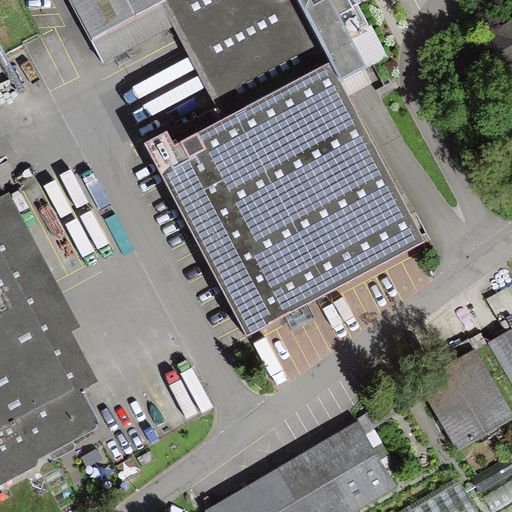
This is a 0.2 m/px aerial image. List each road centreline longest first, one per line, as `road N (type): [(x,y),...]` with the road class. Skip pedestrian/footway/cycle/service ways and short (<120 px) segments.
road 1 (unknown): [(52,0),(85,73),(94,122),(251,430)]
road 2 (residential): [(511,240),(140,511)]
road 3 (unknown): [(509,242),(423,89),(422,47),(443,0)]
